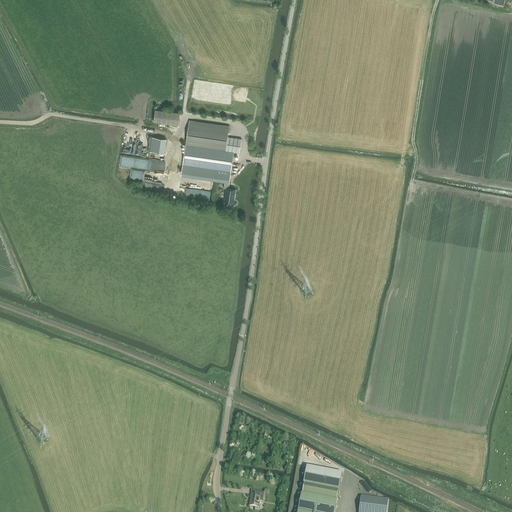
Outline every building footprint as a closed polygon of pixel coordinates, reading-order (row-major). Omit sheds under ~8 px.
[(179,115),(154,112),(153,124),(178,127),(179,115)] [(189,121),(181,176),(225,182),(229,183),(234,152),(240,153),(242,139),(228,137),(229,127),(189,121)] [(164,154),(167,139),(152,137),(150,152),(164,154)] [(129,180),(140,180),(140,170),(130,170),(129,180)] [(230,183),(229,183),(225,182),(224,188),(227,188),(225,200),(229,201),(228,205),(233,205),(234,201),(234,202),(236,190),(230,189),(230,183)] [(335,511),(343,473),(308,466),(298,511),(335,511)] [(250,501),(250,506),(256,507),(256,506),(259,506),(260,501),(263,501),(264,492),(255,491),(255,494),(253,494),(252,501),(250,501)] [(386,511),(388,499),(361,496),(359,511),(386,511)]
